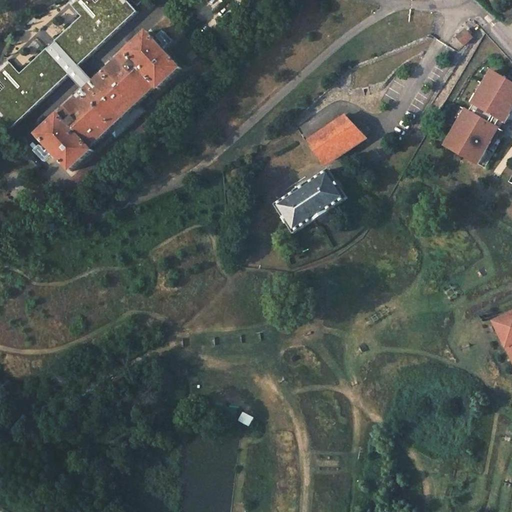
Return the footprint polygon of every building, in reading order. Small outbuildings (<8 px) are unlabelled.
[(0,121),(1,122),(4,119),(59,68),(67,76),(76,67),(68,59),(123,7),(126,10),(130,7),(123,0),(120,0),(119,2),(117,0),(92,0),(91,2),(89,0),(70,0),(66,4),(77,15),(50,40),(51,41),(43,49),(42,48),(15,73),(5,62),(0,66),(0,85),(1,86),(0,87),(0,121)] [(135,12),(130,7),(126,10),(123,7),(68,59),(76,67),(135,12)] [(258,21),(252,27),(258,33),(263,27),(258,21)] [(474,38),(466,29),(456,37),(465,46),(474,38)] [(84,94),(39,136),(72,170),(93,150),(91,148),(158,86),(160,89),(181,69),(148,34),(93,85),(84,94)] [(76,67),(67,76),(73,83),(84,94),(93,85),(83,75),(76,67)] [(67,76),(59,68),(4,119),(11,128),(67,76)] [(470,111),(448,148),(479,166),(501,128),(500,127),(503,123),(505,124),(511,110),(511,80),(494,70),(473,105),(475,106),(472,111),(470,111)] [(346,115),(309,140),(323,163),(364,136),(346,115)] [(329,171),(277,205),(295,231),(346,197),(329,171)] [(511,311),(491,323),(511,364),(511,311)]
